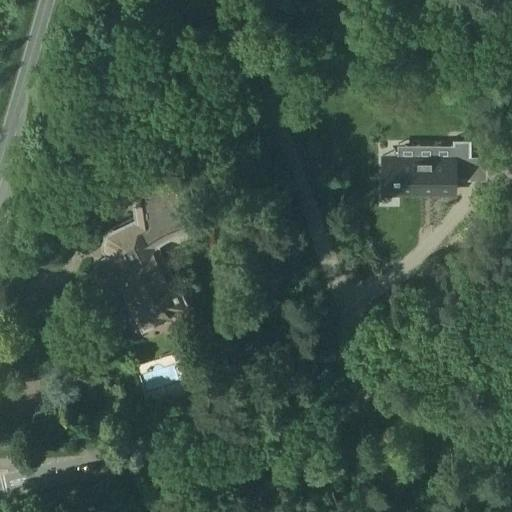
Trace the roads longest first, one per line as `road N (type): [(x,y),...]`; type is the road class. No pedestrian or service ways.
road 1 (unclassified): [(511,376),(0,488)]
road 2 (primary): [(0,154),(44,0)]
